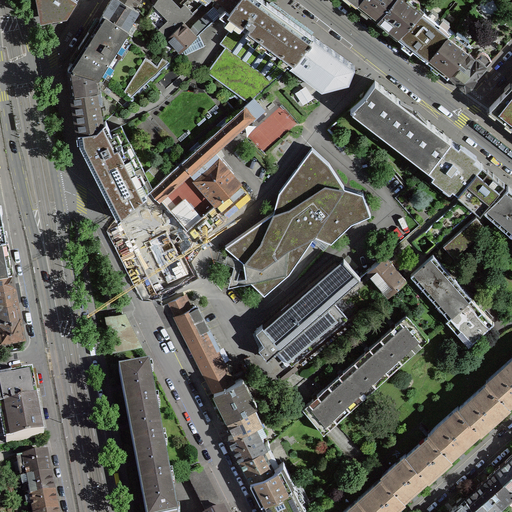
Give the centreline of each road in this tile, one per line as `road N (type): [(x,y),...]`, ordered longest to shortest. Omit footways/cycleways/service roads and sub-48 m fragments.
road 1 (primary): [(3,79),(90,511)]
road 2 (residential): [(246,511),(112,237),(93,208),(55,194)]
road 3 (primary): [(116,511),(55,194)]
road 4 (residential): [(0,133),(43,356)]
road 5 (secondary): [(312,0),(447,105)]
road 6 (residential): [(43,356),(72,511)]
road 7 (primary): [(55,194),(30,69)]
road 8 (residential): [(419,511),(511,430)]
